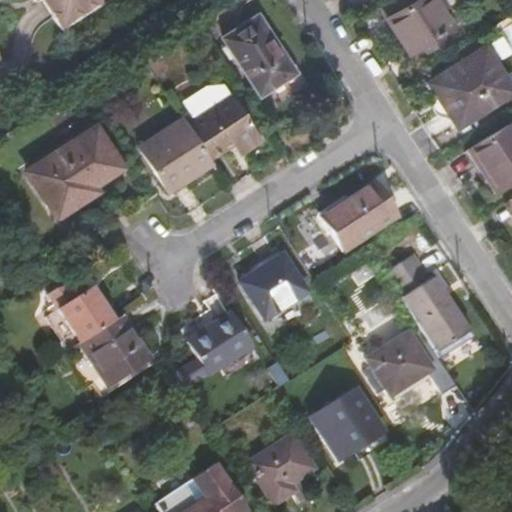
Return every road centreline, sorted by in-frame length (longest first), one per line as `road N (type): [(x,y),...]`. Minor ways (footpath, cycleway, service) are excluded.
road 1 (residential): [(383,124),(157,269)]
road 2 (residential): [(511,316),(383,124)]
road 3 (residential): [(396,511),(432,484),(511,391)]
road 4 (residential): [(383,124),(310,0)]
